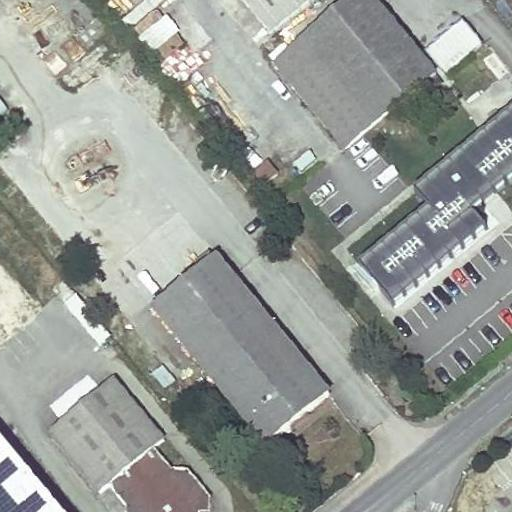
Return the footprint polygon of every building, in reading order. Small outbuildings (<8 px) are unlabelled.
[(319,0),(241,0),(272,38),(319,0)] [(376,0),(352,0),(329,19),(291,50),(277,62),(275,64),(346,150),(422,87),(436,75),(437,74),(376,0)] [(138,36),(150,52),(179,31),(166,15),(138,36)] [(484,47),(464,23),(426,54),(445,78),(484,47)] [(287,45),(273,57),(277,62),(291,50),(287,45)] [(429,96),(443,85),(436,75),(422,87),(429,96)] [(472,212),(511,178),(511,109),(412,189),(428,207),(359,265),(393,306),(486,228),(472,212)] [(275,176),(270,170),(266,165),(255,174),(265,184),(275,176)] [(267,446),(298,420),(329,394),(217,258),(156,309),(267,446)] [(38,300),(20,278),(0,294),(0,310),(11,323),(38,300)] [(107,340),(74,300),(62,309),(94,350),(107,340)] [(209,511),(210,499),(189,473),(171,470),(154,450),(163,441),(113,381),(50,433),(100,494),(110,487),(126,507),(125,511),(209,511)] [(0,511),(60,511),(0,439),(0,511)]
